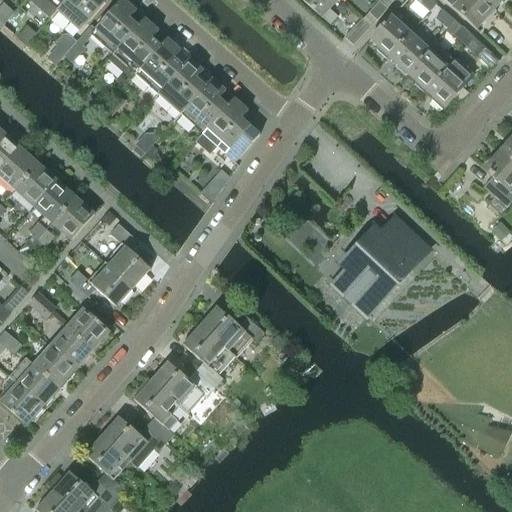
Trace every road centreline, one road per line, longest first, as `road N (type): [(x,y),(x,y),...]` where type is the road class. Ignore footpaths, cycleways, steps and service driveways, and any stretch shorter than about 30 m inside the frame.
road 1 (residential): [(21,486),(199,266),(291,124)]
road 2 (residential): [(339,64),(438,153),(511,75)]
road 3 (residential): [(291,124),(151,0)]
